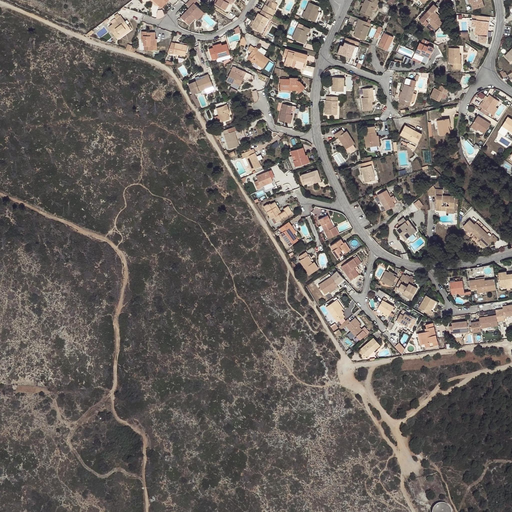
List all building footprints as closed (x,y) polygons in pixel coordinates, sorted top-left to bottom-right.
[(197,0),(188,0),(186,2),(189,7),(179,16),(186,24),(194,18),(201,12),(195,3),(197,0)] [(267,2),(263,9),(270,13),(273,6),(277,8),(280,2),(277,0),(271,0),(270,4),(267,2)] [(381,0),(366,0),(362,11),(372,16),(378,3),(379,4),(381,0)] [(319,5),(309,1),(303,16),(316,21),(321,10),(317,9),(319,5)] [(438,6),(435,3),(428,10),(431,13),(426,18),(438,28),(444,21),(438,16),(440,15),(434,9),(438,6)] [(273,18),(275,15),(270,13),(263,9),(262,12),(260,11),(252,27),(263,32),(270,18),(273,18)] [(204,15),(201,12),(194,18),(197,21),(204,15)] [(132,28),(123,13),(117,17),(119,20),(110,25),(118,37),(122,34),(121,32),(127,28),(128,30),(132,28)] [(486,15),(477,14),(474,33),(476,34),(475,39),(478,40),(483,41),(484,35),(485,35),(488,20),(485,20),(486,15)] [(369,21),(361,18),(359,21),(361,22),(355,36),(364,39),(370,26),(367,24),(369,21)] [(302,42),(305,38),(308,29),(310,30),(311,27),(304,24),(302,28),(298,26),(293,38),(302,42)] [(377,29),(374,35),(378,37),(382,27),(379,26),(377,29)] [(144,49),(153,49),(153,44),(158,44),(157,38),(155,37),(155,31),(141,31),(141,39),(143,39),(143,45),(144,45),(144,49)] [(395,37),(385,32),(379,46),(389,50),(395,37)] [(360,41),(349,36),(345,45),(344,50),(342,52),(353,57),(360,41)] [(172,41),(168,52),(183,57),(187,47),(172,41)] [(232,53),(227,41),(214,46),(219,59),(232,53)] [(259,45),(256,42),(249,51),(252,53),(250,55),(261,65),(269,56),(258,46),(259,45)] [(430,46),(422,42),(417,52),(422,54),(423,53),(431,57),(436,47),(431,44),(430,46)] [(462,60),(462,46),(451,46),(451,61),(455,61),(456,67),(463,67),(463,60),(462,60)] [(285,63),(291,65),(294,57),(297,58),(306,60),(308,53),(286,47),(284,54),(287,56),(285,63)] [(404,56),(402,62),(408,64),(411,58),(404,56)] [(226,80),(233,83),(234,81),(240,85),(241,83),(245,85),(248,79),(250,81),(252,76),(234,67),(226,80)] [(205,88),(214,85),(209,73),(205,74),(206,77),(188,84),(193,93),(205,88)] [(279,88),(290,88),(290,86),(298,85),(301,88),(306,84),(301,78),(296,78),(296,74),(288,75),(288,77),(279,77),(279,88)] [(344,90),(344,77),(333,77),(333,91),(344,90)] [(418,79),(413,77),(411,83),(407,82),(404,89),(402,97),(401,101),(412,103),(417,85),(418,79)] [(450,88),(441,84),(439,89),(435,87),(431,96),(440,100),(442,96),(444,91),(447,93),(450,88)] [(372,96),(375,95),(375,87),(365,87),(365,96),(362,96),(362,109),(372,109),(372,100),(372,96)] [(500,102),(491,95),(485,104),(483,102),(480,106),(495,116),(499,109),(497,107),(500,102)] [(227,98),(216,102),(219,112),(222,118),(230,115),(228,110),(227,107),(229,106),(227,98)] [(339,114),(338,100),(327,101),(328,114),(339,114)] [(290,112),(292,103),(284,101),(279,117),(291,120),(293,113),(290,112)] [(492,123),(479,115),(473,124),(486,133),(492,123)] [(511,118),(509,117),(503,125),(511,131),(511,118)] [(448,133),(445,118),(435,120),(438,134),(448,133)] [(378,144),(375,124),(364,125),(366,145),(378,144)] [(422,133),(405,124),(399,133),(416,142),(422,133)] [(342,129),(333,134),(336,138),(339,137),(346,148),(348,151),(349,151),(355,148),(353,143),(354,142),(347,130),(344,132),(342,129)] [(237,144),(232,130),(222,133),(227,148),(237,144)] [(293,150),(294,155),(298,154),(299,159),(295,160),(297,165),(310,162),(305,146),(293,150)] [(261,164),(256,150),(253,151),(251,147),(241,150),(243,155),(245,154),(250,168),(261,164)] [(363,162),(361,162),(362,165),(363,165),(367,180),(376,178),(373,163),(374,162),(373,159),(363,162)] [(273,178),(270,169),(257,174),(258,179),(254,181),(256,185),(273,178)] [(320,179),(317,169),(302,172),(304,181),(312,178),(313,181),(320,179)] [(435,188),(432,185),(427,189),(427,191),(427,195),(434,194),(435,188)] [(394,202),(388,193),(385,187),(377,192),(385,208),(394,203),(394,202)] [(442,189),(435,188),(434,194),(435,194),(435,209),(445,210),(445,206),(445,205),(442,205),(442,202),(449,202),(449,206),(449,207),(454,207),(454,195),(442,194),(442,189)] [(392,191),(388,193),(394,202),(397,200),(392,191)] [(418,209),(424,205),(419,199),(414,202),(418,209)] [(293,211),(288,203),(284,205),(284,207),(279,210),(277,207),(278,206),(274,200),(270,202),(269,201),(263,204),(270,215),(275,213),(278,218),(293,211)] [(329,239),(340,233),(336,225),(333,226),(330,221),(332,220),(329,214),(319,219),(329,239)] [(404,223),(407,221),(404,217),(397,222),(400,225),(397,229),(402,235),(405,233),(409,238),(416,232),(410,224),(408,226),(404,223)] [(291,224),(289,221),(280,226),(282,230),(280,231),(288,245),(297,239),(290,225),(291,224)] [(491,238),(478,226),(477,227),(470,221),(463,227),(470,234),(472,233),(480,241),(479,243),(485,250),(492,244),(494,246),(499,241),(494,236),(491,238)] [(344,241),(345,241),(342,237),(332,244),(335,248),(334,249),(338,257),(349,250),(344,241)] [(347,240),(345,241),(344,241),(349,250),(352,248),(347,240)] [(308,254),(306,252),(300,255),(302,258),(299,260),(308,275),(318,269),(314,263),(312,264),(307,255),(308,254)] [(363,261),(358,254),(343,264),(352,278),(361,273),(362,269),(358,264),(363,261)] [(398,273),(387,266),(380,277),(391,284),(398,273)] [(346,279),(339,270),(318,284),(325,293),(346,279)] [(511,283),(511,272),(508,273),(508,271),(500,272),(501,285),(511,283)] [(410,292),(415,294),(419,287),(415,285),(416,282),(412,280),(414,276),(408,272),(404,279),(409,282),(408,285),(402,282),(398,288),(404,292),(409,294),(410,292)] [(473,279),(474,290),(478,289),(477,281),(485,280),(485,275),(472,277),(473,279)] [(497,289),(496,278),(485,280),(477,281),(478,289),(478,292),(497,289)] [(465,293),(463,280),(450,282),(452,295),(465,293)] [(411,300),(415,294),(410,292),(409,294),(404,292),(403,294),(411,300)] [(438,299),(428,294),(420,307),(432,314),(435,310),(433,309),(438,299)] [(394,305),(383,298),(377,307),(388,313),(394,305)] [(336,299),(328,305),(339,321),(347,315),(336,299)] [(511,304),(503,306),(504,310),(505,317),(511,315),(511,304)] [(416,318),(408,313),(406,315),(403,314),(398,322),(401,324),(403,321),(411,326),(416,318)] [(480,321),(472,323),(473,333),(482,332),(482,329),(498,326),(498,321),(496,314),(480,317),(480,321)] [(352,320),(350,317),(341,324),(344,327),(347,325),(360,339),(371,330),(366,325),(364,327),(360,323),(362,322),(357,316),(352,320)] [(467,321),(452,324),(453,328),(450,329),(451,335),(454,334),(454,335),(462,333),(469,332),(467,321)] [(425,343),(426,347),(440,345),(436,326),(428,328),(426,328),(426,331),(421,332),(423,344),(425,343)] [(365,352),(366,353),(372,347),(375,350),(380,345),(373,337),(358,350),(362,354),(365,352)] [(399,343),(395,346),(401,355),(404,349),(399,343)] [(372,347),(366,353),(368,356),(375,350),(372,347)] [(432,511),(449,511),(450,504),(434,503),(432,511)]
